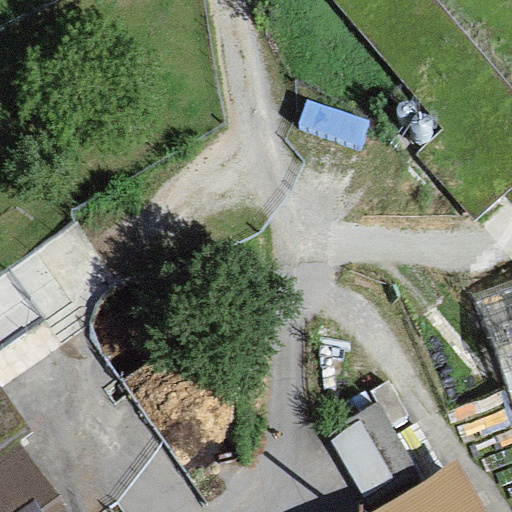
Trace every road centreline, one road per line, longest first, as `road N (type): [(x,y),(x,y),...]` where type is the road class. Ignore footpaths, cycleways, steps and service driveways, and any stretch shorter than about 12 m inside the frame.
road 1 (track): [(248,511),(276,442),(309,233),(244,0)]
road 2 (track): [(309,233),(503,247),(511,240)]
